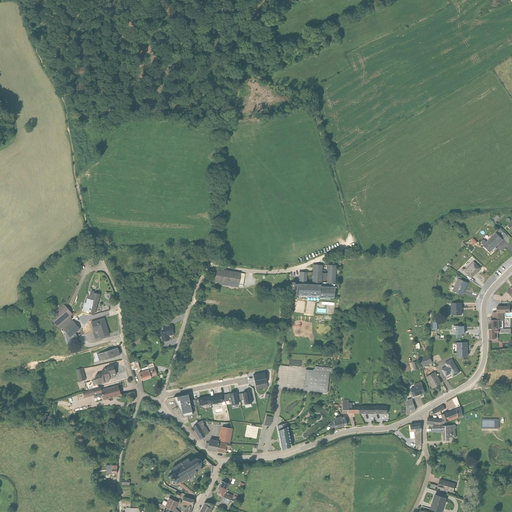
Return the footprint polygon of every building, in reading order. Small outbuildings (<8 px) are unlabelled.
[(498,240),(501,242),(504,238),(497,232),(493,236),(498,240)] [(498,240),(493,236),(493,235),(483,245),(481,243),(478,246),(487,255),(491,252),(490,251),(492,250),(501,242),(498,240)] [(470,265),(461,274),(468,281),(473,276),(474,276),(478,272),(470,265)] [(340,272),(340,268),(332,268),(332,276),(326,276),(317,276),(303,275),(303,287),(302,287),(300,287),(298,287),(299,285),(295,285),(295,293),(298,293),(298,303),(301,303),(301,301),(302,301),(302,302),(324,303),(324,302),(338,302),(339,291),(342,291),(342,287),(339,287),(340,277),(344,277),(344,272),(340,272)] [(241,290),(243,276),(224,273),(223,275),(219,274),(218,286),(241,290)] [(453,283),(449,294),(459,298),(461,295),(460,294),(463,286),(458,284),(459,282),(452,279),(451,282),(453,283)] [(96,297),(92,296),(90,302),(88,302),(87,307),(86,306),(84,312),(82,311),(81,315),(95,319),(101,298),(96,297)] [(458,307),(447,308),(447,314),(444,314),(445,319),(458,319),(458,307)] [(63,332),(73,324),(72,319),(74,318),(65,308),(50,321),(61,334),(63,332)] [(507,314),(507,310),(493,311),(494,317),(489,317),(490,325),(487,325),(487,329),(486,329),(486,334),(496,333),(496,325),(501,325),(500,317),(507,317),(507,316),(511,316),(511,314),(507,314)] [(102,342),(111,339),(106,322),(93,326),(96,336),(94,336),(97,343),(102,342)] [(73,324),(63,332),(71,342),(81,333),(73,324)] [(174,333),(173,329),(165,332),(166,336),(163,337),(165,346),(172,345),(171,339),(174,339),(173,334),(174,333)] [(460,331),(449,331),(449,339),(452,339),(452,342),(458,342),(458,339),(461,339),(460,331)] [(486,334),(486,344),(495,343),(495,338),(508,337),(508,333),(496,333),(486,334)] [(450,349),(453,349),(453,362),(464,361),(463,347),(450,348),(450,349)] [(120,352),(99,359),(101,366),(122,360),(120,352)] [(425,361),(416,365),(418,371),(427,368),(425,361)] [(442,372),(438,374),(442,381),(447,378),(449,382),(456,378),(448,364),(440,368),(442,372)] [(140,366),(133,368),(135,375),(142,373),(140,366)] [(412,366),(408,367),(410,375),(416,374),(415,371),(414,371),(412,366)] [(151,375),(145,377),(141,378),(144,386),(160,380),(157,373),(156,368),(149,370),(150,372),(151,375)] [(109,372),(112,382),(116,380),(118,380),(116,371),(109,372)] [(103,378),(106,386),(110,385),(112,384),(112,382),(109,372),(105,373),(106,375),(103,376),(103,378)] [(319,376),(310,375),(308,396),(332,398),(334,378),(337,378),(337,373),(320,372),(319,376)] [(84,373),(77,375),(80,387),(87,385),(84,373)] [(431,377),(422,382),(429,393),(437,388),(431,377)] [(106,386),(103,378),(97,380),(99,385),(95,386),(96,390),(100,389),(100,390),(107,388),(106,387),(106,386)] [(269,378),(257,380),(260,395),(272,393),(269,378)] [(418,390),(410,393),(404,394),(408,405),(418,401),(416,402),(416,400),(421,398),(418,390)] [(122,400),(121,394),(120,391),(103,395),(102,392),(84,397),(86,404),(96,401),(96,403),(104,401),(105,405),(122,400)] [(246,399),(242,399),(244,406),(248,405),(249,410),(256,409),(253,397),(246,399)] [(228,400),(230,407),(234,406),(236,411),(242,409),(240,398),(228,400)] [(192,400),(176,403),(187,422),(196,420),(192,400)] [(213,403),(214,410),(230,407),(228,400),(213,403)] [(198,405),(199,411),(199,412),(201,411),(202,412),(214,410),(213,403),(213,402),(198,405)] [(401,414),(409,410),(407,404),(401,407),(401,414)] [(354,405),(348,405),(348,419),(364,419),(364,412),(360,411),(360,409),(354,408),(354,405)] [(409,410),(401,414),(402,421),(411,416),(411,415),(409,410)] [(438,410),(428,417),(430,420),(436,416),(437,417),(441,415),(438,410)] [(444,423),(445,427),(446,427),(455,423),(459,421),(457,414),(452,415),(443,419),(437,421),(439,425),(444,423)] [(277,423),(270,422),(269,431),(273,432),(275,433),(277,423)] [(339,426),(334,431),(337,435),(340,432),(340,434),(349,432),(352,431),(350,422),(347,423),(346,422),(340,424),(341,425),(339,426)] [(444,423),(439,425),(437,425),(424,424),(423,430),(435,431),(441,429),(440,428),(445,427),(444,423)] [(492,425),(477,425),(477,434),(492,435),(492,425)] [(200,426),(194,430),(196,433),(204,445),(209,442),(208,442),(213,439),(209,432),(208,433),(207,430),(208,430),(206,427),(202,429),(200,426)] [(291,429),(282,432),(287,456),(296,453),(291,429)] [(410,438),(411,444),(411,451),(417,451),(417,434),(416,429),(406,431),(407,438),(410,438)] [(106,436),(104,437),(104,441),(107,440),(107,439),(112,439),(112,436),(114,436),(113,430),(105,431),(106,436)] [(439,431),(429,432),(429,438),(439,438),(439,447),(446,447),(445,444),(452,444),(451,435),(452,434),(452,433),(452,432),(451,431),(450,430),(449,431),(448,431),(447,432),(439,432),(439,431)] [(222,447),(222,448),(234,450),(237,435),(225,433),(222,447)] [(222,448),(222,447),(213,445),(212,449),(209,449),(208,453),(208,454),(212,456),(220,458),(222,448)] [(222,448),(220,458),(228,460),(230,454),(235,455),(236,450),(234,450),(222,448)] [(174,481),(171,483),(174,489),(181,485),(183,489),(206,475),(204,472),(204,468),(203,465),(199,464),(197,466),(195,462),(174,474),(175,475),(172,477),(174,481)] [(119,472),(108,471),(108,476),(108,480),(118,480),(119,472)] [(229,487),(226,485),(222,493),(231,496),(233,491),(232,491),(235,485),(231,483),(229,487)] [(452,491),(436,486),(434,494),(449,499),(452,491)] [(232,498),(231,496),(222,493),(221,496),(221,501),(223,502),(221,506),(232,511),(236,502),(232,500),(232,498)] [(440,511),(443,505),(431,501),(429,507),(430,508),(429,511),(428,511),(427,511),(440,511)] [(179,511),(181,509),(178,508),(179,505),(173,503),(170,509),(166,507),(165,511),(179,511)]
